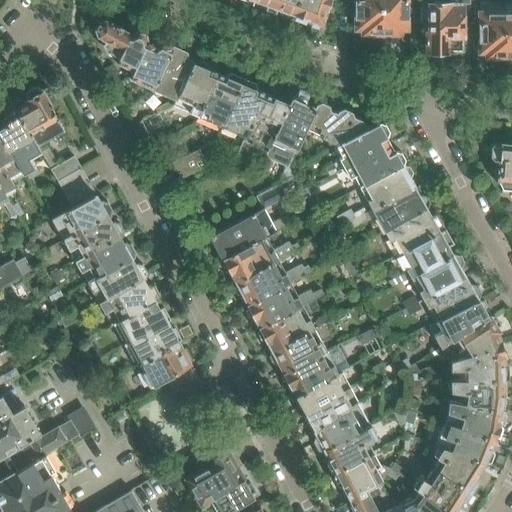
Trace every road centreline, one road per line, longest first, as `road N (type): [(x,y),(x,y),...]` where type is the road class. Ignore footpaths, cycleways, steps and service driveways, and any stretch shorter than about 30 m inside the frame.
road 1 (residential): [(310,511),(31,16)]
road 2 (residential): [(164,0),(234,38),(426,102)]
road 3 (residential): [(511,279),(501,273),(426,102)]
